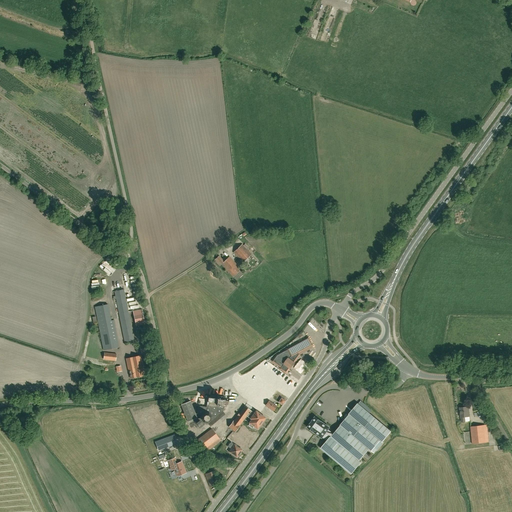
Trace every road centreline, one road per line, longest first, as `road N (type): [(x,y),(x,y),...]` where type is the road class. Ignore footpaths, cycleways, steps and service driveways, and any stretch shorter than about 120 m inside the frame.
road 1 (unclassified): [(124,257),(130,229),(85,11)]
road 2 (unclassified): [(209,511),(322,355),(339,309)]
road 3 (unclassified): [(241,511),(325,389),(392,387),(409,372)]
road 4 (unclassified): [(385,266),(511,90)]
road 5 (tertiary): [(169,393),(232,373),(319,303),(339,309)]
road 6 (primary): [(400,266),(511,106)]
road 7 (tertiary): [(0,406),(169,393)]
road 8 (unclassified): [(124,257),(0,165)]
road 9 (unclassified): [(169,393),(142,277),(124,257)]
road 10 (primary): [(219,511),(298,406)]
